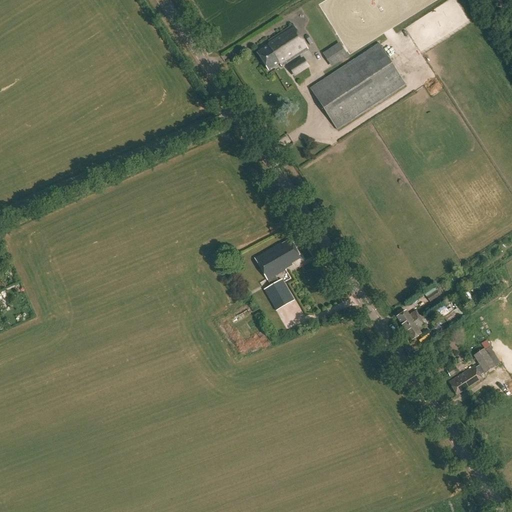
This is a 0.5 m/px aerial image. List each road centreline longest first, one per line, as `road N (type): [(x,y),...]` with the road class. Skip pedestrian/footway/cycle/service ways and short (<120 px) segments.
road 1 (tertiary): [(502,511),(236,112)]
road 2 (unclassified): [(0,218),(236,112)]
road 3 (tertiary): [(236,112),(162,0)]
